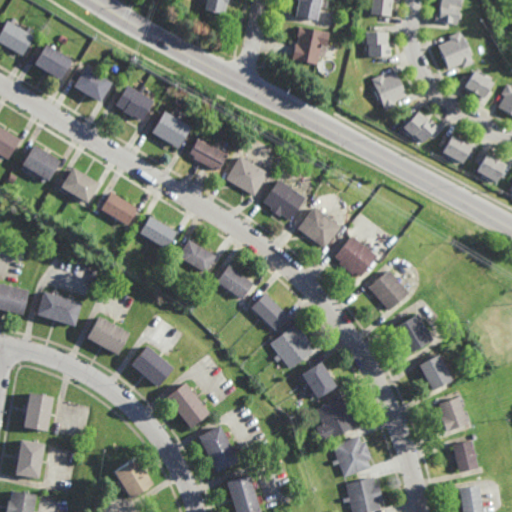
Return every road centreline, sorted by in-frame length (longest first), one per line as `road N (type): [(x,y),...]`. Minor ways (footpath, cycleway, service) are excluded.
road 1 (residential): [(0,82),(236,224),(304,279),(352,333),(392,404),(423,511)]
road 2 (tertiary): [(93,0),(511,229)]
road 3 (residential): [(0,343),(69,363),(116,392),(168,445),(199,511)]
road 4 (residential): [(511,141),(454,110),(433,88),(413,43),(415,0)]
